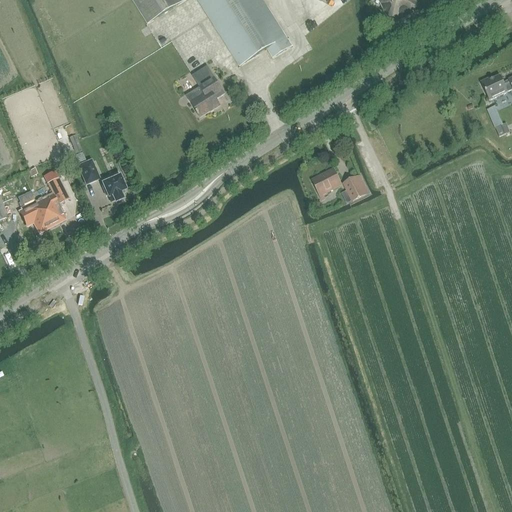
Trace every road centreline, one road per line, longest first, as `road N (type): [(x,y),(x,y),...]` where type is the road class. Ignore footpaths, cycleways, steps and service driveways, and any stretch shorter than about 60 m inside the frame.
road 1 (tertiary): [(0,314),(146,221),(187,205),(229,169),(497,0)]
road 2 (track): [(342,98),(396,215)]
